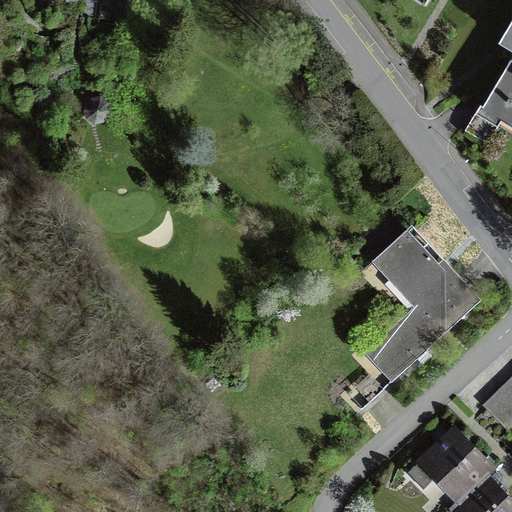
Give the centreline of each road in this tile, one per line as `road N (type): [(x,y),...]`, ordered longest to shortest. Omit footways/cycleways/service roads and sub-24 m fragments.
road 1 (residential): [(323,0),(511,260)]
road 2 (residential): [(328,511),(345,479),(511,326)]
